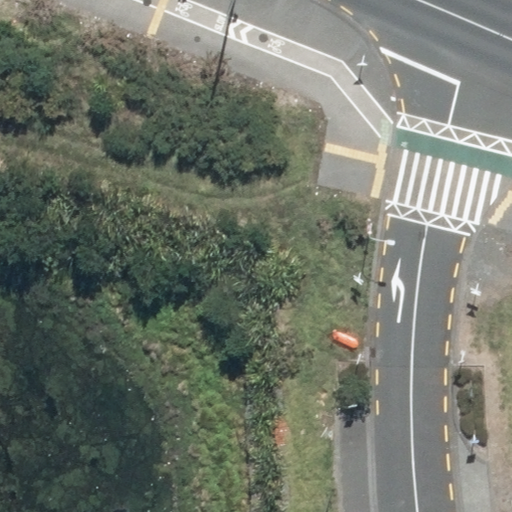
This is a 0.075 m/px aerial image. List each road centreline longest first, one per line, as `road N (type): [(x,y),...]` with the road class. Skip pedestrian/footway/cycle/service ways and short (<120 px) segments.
road 1 (residential): [(407,511),(403,360),(470,19)]
road 2 (track): [(0,139),(219,188),(427,209)]
